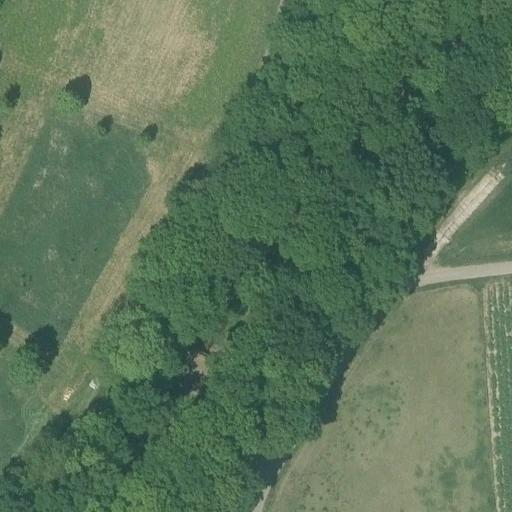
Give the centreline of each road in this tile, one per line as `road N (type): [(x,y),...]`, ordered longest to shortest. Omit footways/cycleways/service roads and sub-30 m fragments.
road 1 (unclassified): [(265,484),(216,393),(123,318),(264,70),(284,0)]
road 2 (unclassified): [(265,484),(388,278),(511,263)]
road 3 (track): [(11,511),(123,318)]
road 4 (track): [(388,278),(511,131)]
